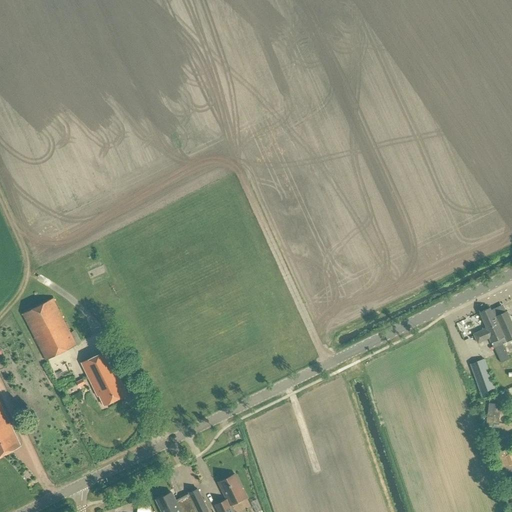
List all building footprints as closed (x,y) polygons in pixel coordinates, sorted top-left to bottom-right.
[(53,298),(22,313),(46,360),(76,345),(53,298)] [(479,312),(486,328),(473,334),(477,343),(489,338),(500,363),(510,358),(503,343),(511,339),(511,323),(507,311),(494,317),(490,308),(479,312)] [(81,363),(98,396),(99,395),(104,405),(128,394),(107,350),(81,363)] [(486,391),(495,388),(485,359),(470,364),(482,398),(488,396),(486,391)] [(0,456),(21,446),(0,403),(0,456)] [(499,429),(501,407),(488,405),(486,427),(492,428),(499,429)] [(511,464),(511,453),(510,448),(494,455),(500,469),(511,464)] [(227,499),(215,505),(218,511),(233,511),(230,505),(246,497),(235,474),(218,482),(227,499)] [(204,511),(208,510),(197,489),(189,493),(190,494),(176,501),(172,492),(156,500),(161,511),(204,511)]
